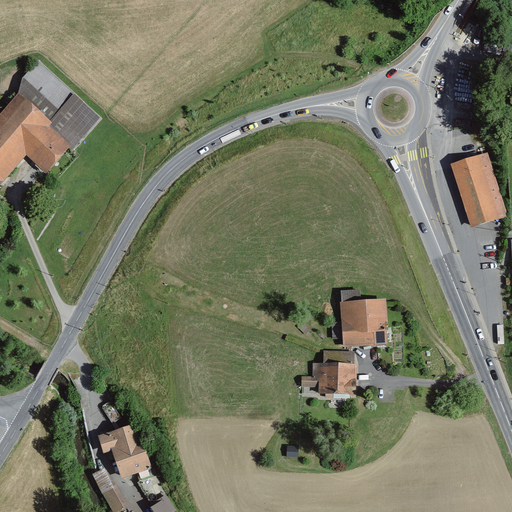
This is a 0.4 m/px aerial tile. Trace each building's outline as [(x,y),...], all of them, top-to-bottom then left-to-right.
[(96,119),(41,72),(0,118),(0,193),(26,164),(44,179),(96,119)] [(452,165),(473,228),(508,217),(488,154),(452,165)] [(387,302),(344,305),(347,350),(389,348),(387,302)] [(358,361),(321,361),(322,401),(359,400),(358,361)] [(137,423),(98,436),(104,453),(112,451),(122,478),(152,468),(137,423)] [(104,469),(93,475),(105,497),(116,491),(104,469)] [(173,511),(176,510),(166,494),(149,505),(153,511),(173,511)]
